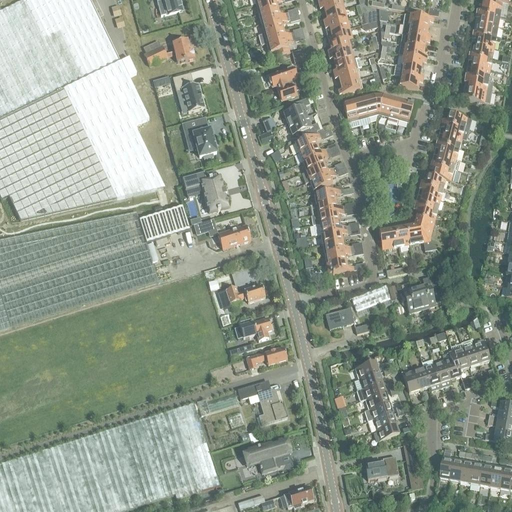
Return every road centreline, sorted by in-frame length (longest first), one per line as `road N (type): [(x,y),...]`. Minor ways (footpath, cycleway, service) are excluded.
road 1 (tertiary): [(292,303),(210,0)]
road 2 (residential): [(348,163),(414,139),(437,86),(456,0)]
road 3 (tertiary): [(335,511),(292,303)]
road 4 (residential): [(348,163),(298,0)]
road 5 (residential): [(418,511),(429,494),(431,418),(466,401)]
road 6 (residential): [(373,284),(348,163)]
